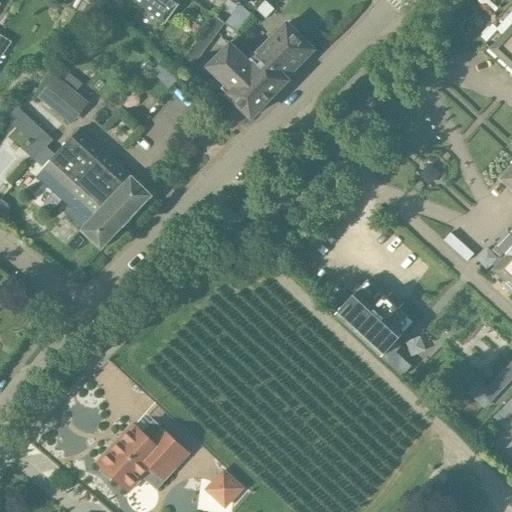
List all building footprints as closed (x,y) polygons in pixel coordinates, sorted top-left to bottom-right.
[(134,0),(165,22),(181,0),(134,0)] [(487,0),(481,0),(479,3),(492,16),(498,10),(487,0)] [(265,1),(256,10),(265,18),(274,9),(265,1)] [(511,1),(479,38),(511,68),(511,1)] [(105,21),(110,14),(103,10),(99,16),(105,21)] [(184,56),(194,64),(208,46),(226,24),(216,16),(198,38),(184,56)] [(313,49),(287,24),(259,52),(239,34),(207,67),(232,91),(229,94),(251,117),(287,80),(285,77),(313,49)] [(90,103),(56,75),(38,97),(72,125),(90,103)] [(163,103),(148,121),(165,135),(180,117),(163,103)] [(36,159),(56,137),(19,104),(7,117),(33,140),(26,149),(36,159)] [(79,128),(42,168),(43,169),(76,200),(70,207),(69,208),(65,212),(83,228),(81,230),(102,249),(152,195),(79,128)] [(511,286),(511,165),(500,178),(511,189),(511,248),(493,269),(511,286)] [(387,297),(368,279),(335,315),(402,376),(412,366),(396,352),(402,346),(396,340),(413,322),(398,308),(404,302),(392,291),(387,297)] [(511,360),(481,394),(491,403),(511,379),(511,360)] [(151,440),(133,424),(98,462),(101,465),(101,471),(109,478),(114,478),(129,491),(151,467),(164,479),(188,453),(161,429),(151,440)] [(245,487),(223,467),(204,489),(225,508),(245,487)]
